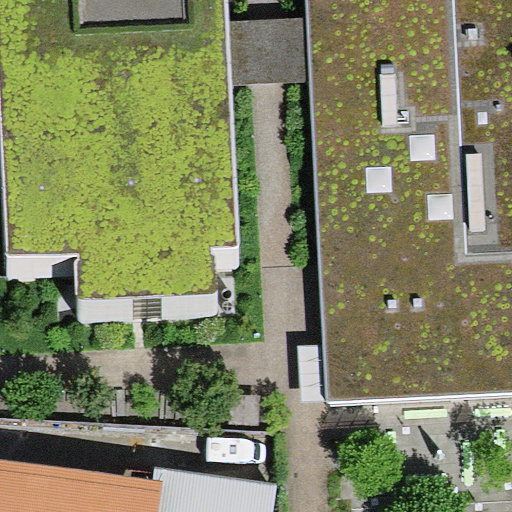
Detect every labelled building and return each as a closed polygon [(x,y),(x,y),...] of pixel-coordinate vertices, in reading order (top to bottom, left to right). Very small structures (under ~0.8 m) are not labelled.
[(0,0),(0,191),(4,288),(78,284),(81,330),(212,324),(210,280),(241,278),(233,90),(229,27),(227,0),(0,0)] [(511,0),(302,0),(304,24),(306,53),(307,86),(312,202),(511,193),(511,0)] [(304,24),(229,27),(233,90),(307,86),(304,24)] [(511,193),(312,202),(321,407),(511,397),(511,193)] [(147,511),(149,503),(0,485),(0,511),(147,511)] [(151,485),(149,503),(147,511),(264,511),(266,499),(151,485)]
